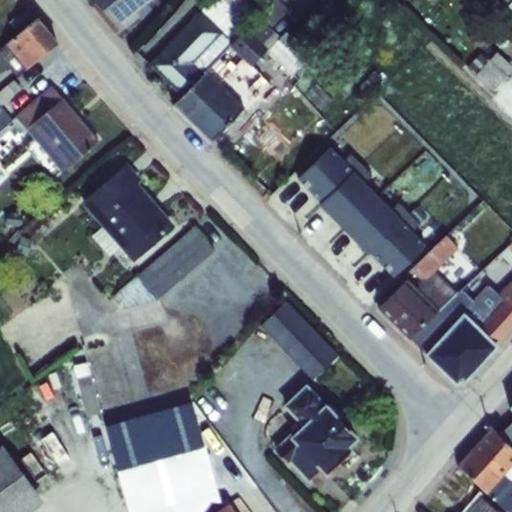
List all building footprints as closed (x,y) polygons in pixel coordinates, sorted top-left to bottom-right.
[(94,0),(121,32),(140,16),(137,12),(151,0),(94,0)] [(181,99),(258,18),(251,12),(255,8),(247,0),(212,0),(151,64),(181,99)] [(280,0),(275,0),(258,18),(181,99),(175,106),(212,142),(245,108),(248,111),(272,86),(251,66),(267,49),(294,74),(312,56),(287,32),(281,38),(272,29),(290,10),(280,0)] [(6,45),(0,50),(0,106),(21,89),(15,81),(27,69),(57,44),(37,20),(6,45)] [(480,54),(468,68),(492,91),(511,69),(511,67),(496,53),(488,61),(480,54)] [(317,84),(306,95),(320,110),(331,99),(317,84)] [(51,86),(15,117),(27,130),(26,130),(61,173),(99,143),(63,99),(51,86)] [(127,164),(81,203),(102,227),(93,236),(111,256),(120,247),(133,262),(174,226),(138,184),(141,181),(127,164)] [(449,166),(437,177),(472,212),(482,200),(449,166)] [(318,247),(354,211),(335,193),(322,207),(323,208),(301,231),(318,247)] [(362,219),(371,228),(377,222),(387,233),(372,248),(401,279),(411,269),(423,256),(408,241),(410,239),(405,234),(407,232),(398,222),(397,223),(378,204),(362,219)] [(354,211),(318,247),(337,266),(371,228),(362,219),(354,211)] [(7,213),(6,224),(21,226),(22,215),(7,213)] [(193,228),(112,298),(123,310),(157,300),(213,251),(193,228)] [(423,256),(411,269),(420,279),(427,279),(457,248),(445,235),(423,256)] [(21,237),(17,253),(28,256),(32,240),(21,237)] [(500,298),(511,310),(511,243),(499,257),(507,266),(511,262),(511,279),(496,295),(500,298)] [(431,303),(438,310),(463,288),(456,280),(431,303)] [(438,310),(431,303),(407,281),(379,309),(409,338),(438,310)] [(511,330),(511,310),(500,298),(474,324),(464,315),(427,355),(455,382),(465,380),(511,330)] [(286,302),(260,326),(312,380),(338,356),(286,302)] [(76,364),(89,413),(102,410),(89,360),(76,364)] [(293,433),(274,451),(287,465),(290,463),(308,482),(321,470),(325,474),(351,450),(349,448),(358,440),(306,386),(284,406),(303,427),(294,435),(293,433)] [(511,449),(511,465),(487,495),(504,511),(511,511),(511,497),(511,496),(511,494),(511,480),(511,479),(511,478),(511,423),(498,435),(511,449)] [(0,511),(30,511),(44,503),(33,488),(61,469),(32,429),(23,435),(24,437),(6,449),(2,445),(0,446),(0,511)] [(511,465),(511,449),(498,435),(492,429),(458,466),(487,495),(511,465)] [(499,511),(481,497),(468,511),(499,511)] [(222,502),(182,511),(231,511),(229,507),(222,502)]
